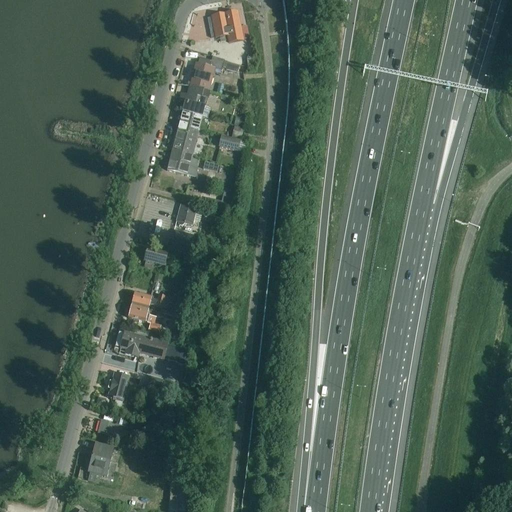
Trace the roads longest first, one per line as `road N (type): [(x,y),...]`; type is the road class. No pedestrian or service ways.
road 1 (unclassified): [(50,511),(181,17),(194,0)]
road 2 (motorway): [(403,0),(345,290),(314,511)]
road 3 (motorway): [(353,4),(332,141),(303,475),(314,511)]
road 4 (motorway): [(370,511),(421,199)]
road 5 (motorway): [(421,199),(460,121),(496,0)]
road 6 (motorway): [(421,199),(466,0)]
